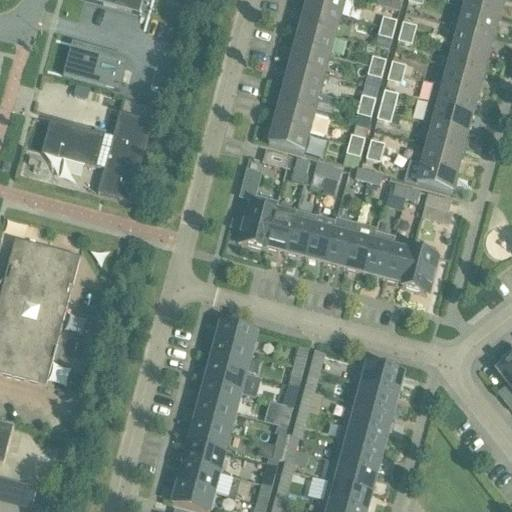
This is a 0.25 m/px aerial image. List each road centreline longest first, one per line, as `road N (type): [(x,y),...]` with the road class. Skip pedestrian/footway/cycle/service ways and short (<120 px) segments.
road 1 (residential): [(257,0),(175,290)]
road 2 (residential): [(455,364),(175,290)]
road 3 (residential): [(175,290),(110,511)]
